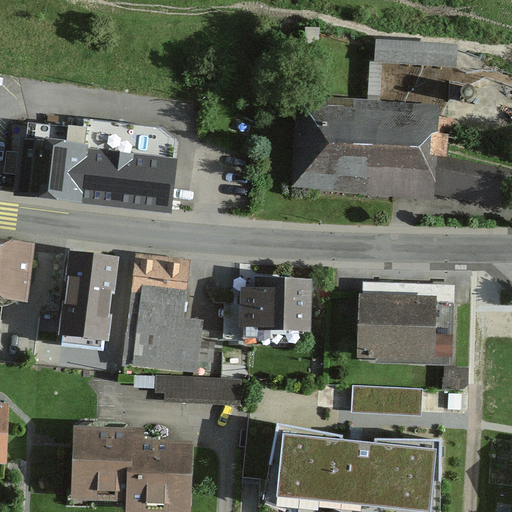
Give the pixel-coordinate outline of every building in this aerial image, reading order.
[(360,114),(301,111),(297,193),(429,199),(503,208),(507,177),(431,168),(433,115),(374,112),(376,72),(449,76),(450,55),(363,51),(360,114)] [(56,155),(21,150),(14,201),(162,221),(173,145),(59,130),(56,155)] [(25,255),(0,252),(0,307),(17,310),(25,255)] [(113,265),(54,257),(46,316),(105,324),(113,265)] [(183,269),(130,263),(124,308),(136,309),(129,370),(190,377),(195,333),(176,331),(183,269)] [(303,291),(241,288),(238,341),(301,344),(303,291)] [(449,303),(356,302),(355,362),(454,364),(455,303),(449,303)] [(462,375),(437,374),(437,391),(462,391),(462,375)] [(233,389),(157,383),(155,405),(231,411),(233,389)] [(297,430),(289,501),(384,511),(449,511),(456,448),(297,430)] [(135,438),(66,436),(63,504),(118,506),(117,511),(187,511),(190,454),(134,451),(135,438)]
